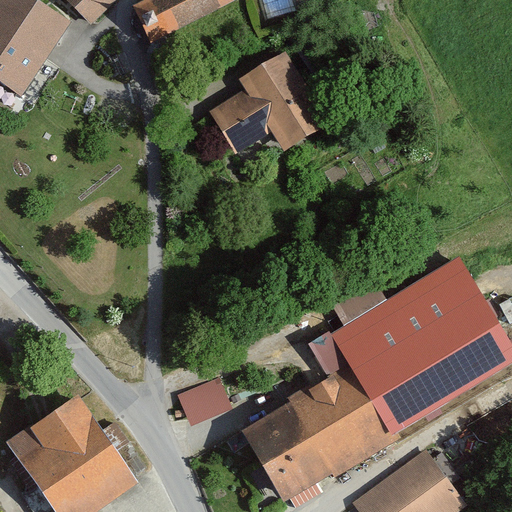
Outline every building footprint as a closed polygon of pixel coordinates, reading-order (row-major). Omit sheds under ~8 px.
[(69,22),(36,0),(0,0),(0,79),(21,93),(69,22)] [(65,0),(90,25),(115,0),(65,0)] [(143,0),(132,6),(149,41),(232,0),(143,0)] [(246,91),(212,112),(237,152),(273,130),(286,151),(333,122),(286,48),(238,79),(246,91)] [(350,364),(313,386),(311,383),(286,398),(289,402),(241,430),(284,502),(395,437),(392,431),(511,360),(511,348),(459,259),(332,334),(350,364)] [(219,377),(177,395),(191,426),(233,408),(219,377)] [(79,397),(13,441),(60,511),(86,511),(134,480),(79,397)] [(425,447),(353,501),(361,511),(449,511),(465,500),(425,447)]
